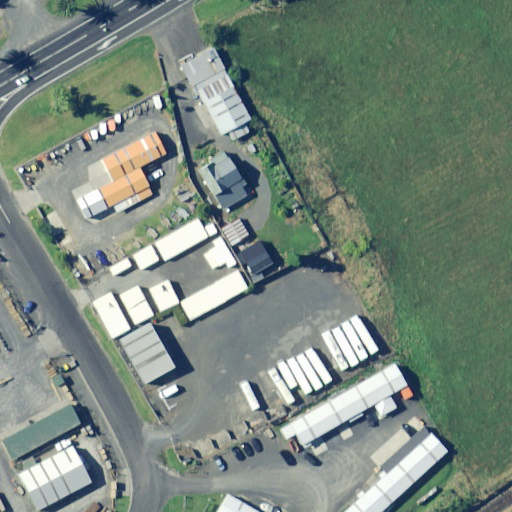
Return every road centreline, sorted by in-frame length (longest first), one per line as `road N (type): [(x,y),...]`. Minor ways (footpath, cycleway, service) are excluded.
road 1 (unclassified): [(0,208),(125,424),(140,457),(142,511)]
road 2 (trunk): [(142,0),(0,86)]
